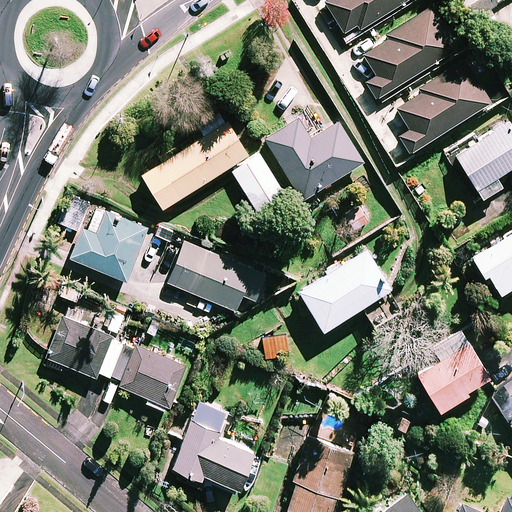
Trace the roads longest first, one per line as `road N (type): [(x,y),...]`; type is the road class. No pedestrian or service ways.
road 1 (residential): [(124,511),(0,410)]
road 2 (secondary): [(44,93),(0,216)]
